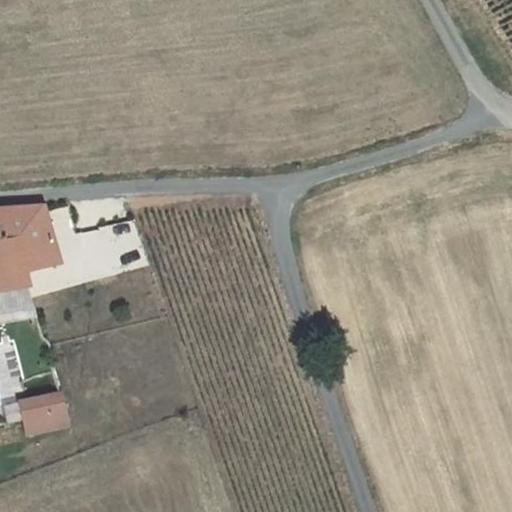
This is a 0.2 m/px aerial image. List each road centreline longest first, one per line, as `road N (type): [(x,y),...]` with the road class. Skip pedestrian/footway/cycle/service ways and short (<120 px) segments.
road 1 (unclassified): [(356,511),(253,192)]
road 2 (unclassified): [(253,192),(503,118)]
road 3 (unclassified): [(0,198),(253,192)]
road 4 (unclassified): [(428,0),(503,118)]
